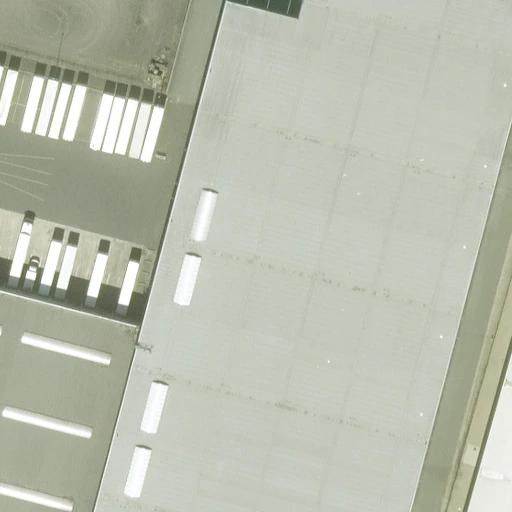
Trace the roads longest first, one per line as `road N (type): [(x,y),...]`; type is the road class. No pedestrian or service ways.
road 1 (unknown): [(0,144),(134,176),(155,169),(164,159),(200,0)]
road 2 (unknown): [(0,17),(130,49)]
